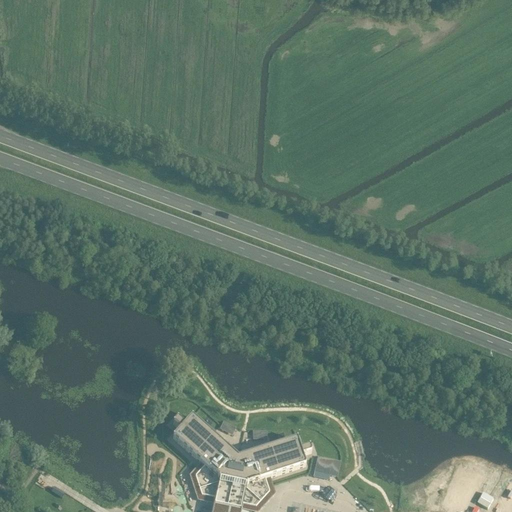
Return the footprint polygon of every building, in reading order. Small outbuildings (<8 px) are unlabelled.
[(180,431),(173,439),(204,467),(195,477),(201,497),(215,500),(212,511),(241,511),(243,506),(256,508),(270,493),(266,480),(306,467),(302,457),(312,454),(310,447),(300,450),(297,440),(238,459),(192,418),(185,426),(178,419),(173,424),(180,431)] [(229,425),(224,422),(220,429),(225,432),(229,425)] [(318,457),(316,465),(332,468),(334,460),(318,457)] [(332,468),(330,476),(338,478),(341,462),(334,460),(332,468)] [(316,465),(314,472),(330,476),(332,468),(316,465)]
